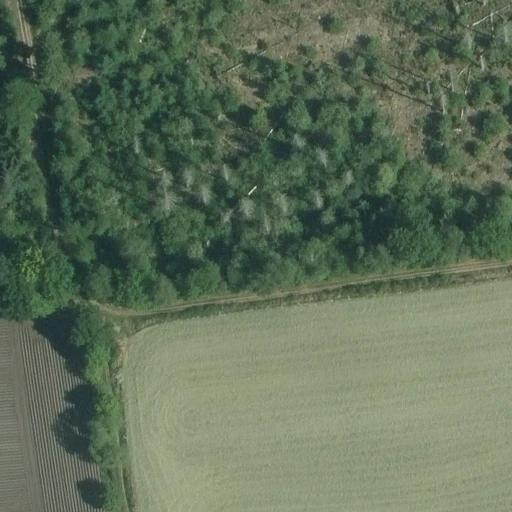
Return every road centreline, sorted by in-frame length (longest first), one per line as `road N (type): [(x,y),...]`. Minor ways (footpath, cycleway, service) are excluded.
road 1 (track): [(511,251),(95,303)]
road 2 (track): [(26,0),(67,264),(93,291)]
